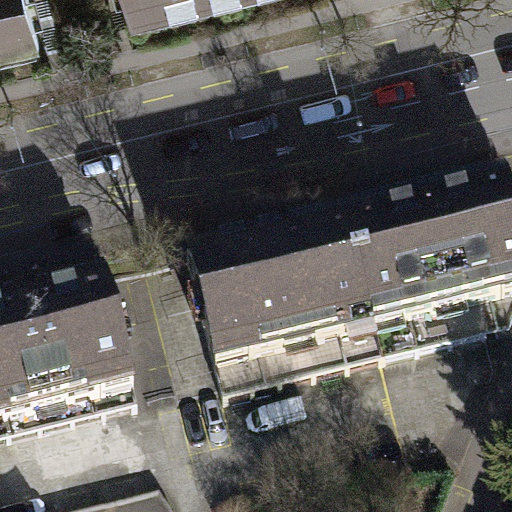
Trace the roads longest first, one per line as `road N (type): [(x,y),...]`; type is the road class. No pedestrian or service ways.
road 1 (primary): [(511,15),(0,146)]
road 2 (primary): [(511,26),(0,155)]
road 3 (primary): [(0,210),(511,83)]
road 4 (primary): [(0,222),(511,99)]
